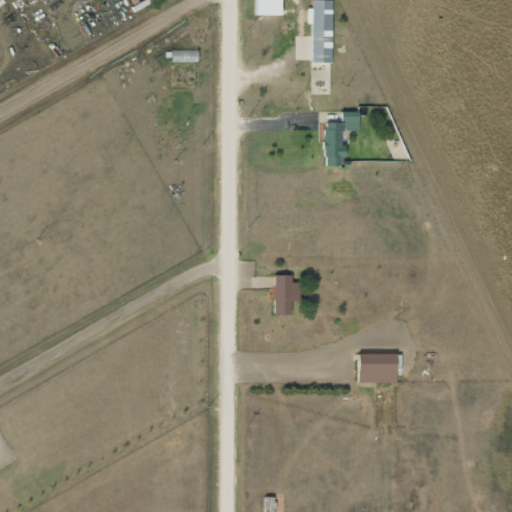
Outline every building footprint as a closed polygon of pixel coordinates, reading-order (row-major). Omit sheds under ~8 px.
[(253,0),(254,14),(279,15),(279,0),(253,0)] [(309,0),(309,49),(329,49),(329,0),(309,0)] [(168,38),(168,54),(195,54),(195,38),(168,38)] [(323,109),(324,117),(321,117),(321,125),(318,125),(318,138),(321,138),(321,147),(323,147),(323,152),(337,152),(337,144),(342,144),(342,134),(338,134),(338,120),(357,120),(357,99),(338,100),(339,109),(323,109)] [(271,261),(272,274),(268,274),(268,287),(271,286),(271,303),(289,302),(288,261),(271,261)] [(354,341),(355,371),(394,370),(394,340),(354,341)]
